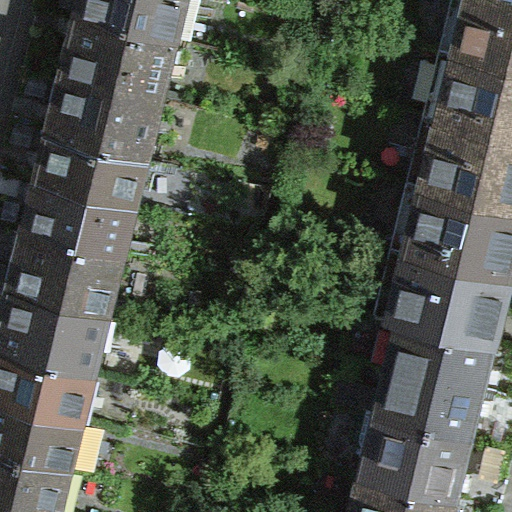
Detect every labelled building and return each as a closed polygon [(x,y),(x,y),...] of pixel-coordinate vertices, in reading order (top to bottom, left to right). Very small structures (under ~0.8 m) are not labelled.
[(183,0),(79,0),(77,10),(176,34),(183,0)] [(511,0),(466,0),(454,49),(511,63),(511,0)] [(169,61),(176,34),(77,10),(72,33),(66,32),(60,57),(57,67),(148,90),(156,58),(169,61)] [(511,63),(454,49),(438,115),(511,133),(511,63)] [(51,115),(48,128),(146,152),(153,125),(140,122),(148,90),(57,67),(49,104),(54,105),(51,115)] [(511,133),(438,115),(421,181),(511,203),(511,133)] [(146,152),(48,128),(39,163),(36,176),(135,200),(146,152)] [(25,223),(123,247),(135,200),(36,176),(28,210),(25,223)] [(511,203),(421,181),(405,247),(511,273),(511,203)] [(7,271),(5,282),(95,304),(108,307),(123,247),(25,223),(19,246),(14,245),(7,271)] [(510,303),(511,293),(511,273),(405,247),(389,313),(406,317),(490,338),(493,326),(499,300),(510,303)] [(88,336),(95,304),(5,282),(0,300),(0,319),(1,320),(0,323),(0,343),(93,367),(100,339),(88,336)] [(406,317),(395,364),(482,386),(484,377),(488,360),(485,359),(490,338),(406,317)] [(93,367),(0,343),(0,394),(82,414),(93,367)] [(383,361),(371,408),(467,431),(470,419),(472,411),(475,411),(482,386),(395,364),(383,361)] [(0,445),(70,463),(82,414),(0,394),(0,445)] [(357,469),(452,493),(455,483),(467,431),(371,408),(366,406),(359,434),(363,444),(357,469)] [(0,496),(58,511),(70,463),(0,445),(0,496)] [(447,511),(452,493),(357,469),(346,511),(447,511)] [(0,511),(57,511),(58,511),(0,496),(0,511)]
